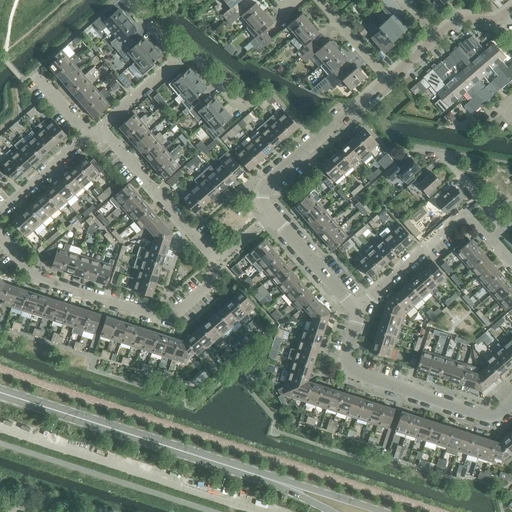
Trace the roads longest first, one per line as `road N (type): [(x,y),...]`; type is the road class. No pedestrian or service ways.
road 1 (residential): [(213,266),(206,290),(171,321),(27,274),(0,238)]
road 2 (secondary): [(235,468),(0,394)]
road 3 (residential): [(511,408),(498,419),(345,367),(355,307)]
road 4 (residential): [(271,217),(264,189),(388,87)]
road 5 (residential): [(213,266),(97,129)]
road 6 (secondary): [(378,511),(235,468)]
road 7 (residential): [(355,307),(467,214)]
road 8 (residential): [(355,307),(271,217)]
